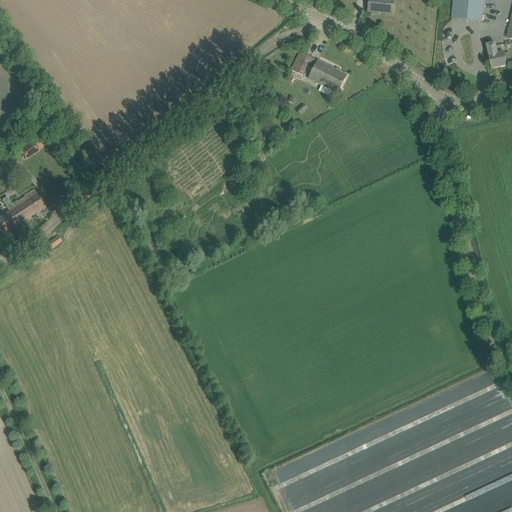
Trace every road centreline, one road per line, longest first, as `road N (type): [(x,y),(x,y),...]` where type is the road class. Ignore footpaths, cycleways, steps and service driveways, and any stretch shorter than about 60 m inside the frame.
road 1 (unclassified): [(0,261),(225,81),(322,17)]
road 2 (unclassified): [(511,369),(483,316),(440,126),(449,101)]
road 3 (unclassified): [(449,101),(322,17)]
road 4 (track): [(54,511),(0,385)]
